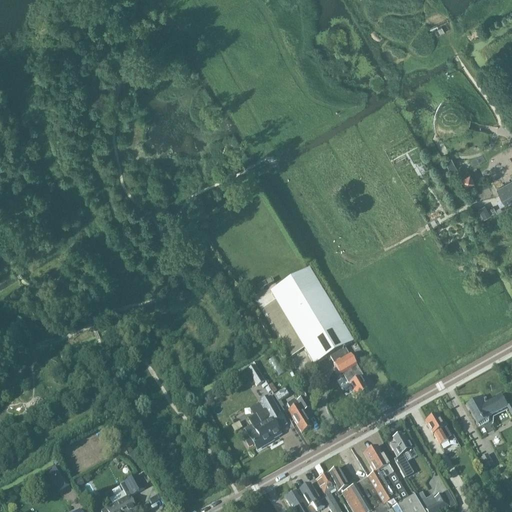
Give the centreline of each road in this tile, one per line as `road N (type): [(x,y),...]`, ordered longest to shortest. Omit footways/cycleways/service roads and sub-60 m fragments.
road 1 (unknown): [(0,359),(112,313),(152,317),(171,301),(159,262),(113,213),(88,149),(102,0)]
road 2 (unclassified): [(213,511),(511,346)]
